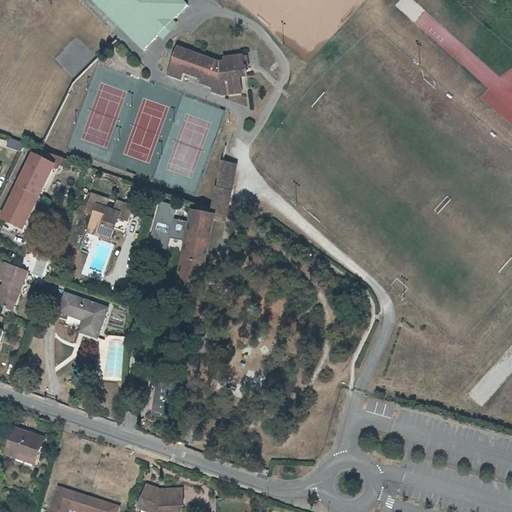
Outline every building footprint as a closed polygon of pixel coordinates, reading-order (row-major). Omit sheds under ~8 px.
[(96,0),(150,52),(164,37),(178,23),(194,7),(186,0),(96,0)] [(178,23),(164,37),(167,40),(181,25),(178,23)] [(175,69),(188,73),(204,79),(203,84),(215,88),(214,93),(227,97),(245,95),(244,79),(252,78),(249,52),(229,54),(229,57),(224,61),(217,58),(181,48),(175,69)] [(186,81),(188,73),(175,69),(173,76),(186,81)] [(27,143),(13,138),(10,147),(24,152),(27,143)] [(57,164),(61,157),(48,152),(40,150),(7,218),(24,226),(52,168),(55,169),(57,164)] [(64,158),(61,157),(57,164),(67,167),(70,160),(64,158)] [(215,214),(229,217),(240,165),(227,161),(215,214)] [(98,209),(96,216),(92,226),(101,230),(102,230),(101,233),(114,237),(116,229),(120,220),(129,223),(135,208),(119,202),(116,211),(108,209),(111,201),(94,195),(90,206),(98,209)] [(98,209),(90,206),(87,212),(96,216),(98,209)] [(151,245),(168,250),(173,234),(187,237),(185,249),(189,250),(183,279),(204,284),(229,217),(215,214),(197,210),(195,223),(175,220),(178,213),(173,211),(163,209),(151,245)] [(120,220),(116,229),(126,232),(129,223),(120,220)] [(101,230),(92,226),(90,232),(112,240),(114,237),(101,233),(102,230),(101,230)] [(8,263),(2,279),(6,281),(4,286),(0,298),(0,305),(15,311),(29,271),(8,263)] [(62,312),(70,315),(86,321),(90,322),(86,333),(100,338),(110,308),(77,297),(69,294),(62,312)] [(90,322),(86,321),(82,332),(86,333),(90,322)] [(179,388),(181,376),(163,372),(158,397),(156,411),(174,415),(176,401),(170,399),(173,387),(179,388)] [(21,429),(11,455),(20,459),(21,454),(42,461),(50,440),(21,429)] [(144,510),(149,511),(182,511),(182,509),(190,507),(186,490),(170,492),(169,495),(161,495),(163,491),(153,488),(144,510)] [(70,511),(71,511),(119,511),(121,510),(91,501),(60,491),(53,511),(70,511)]
